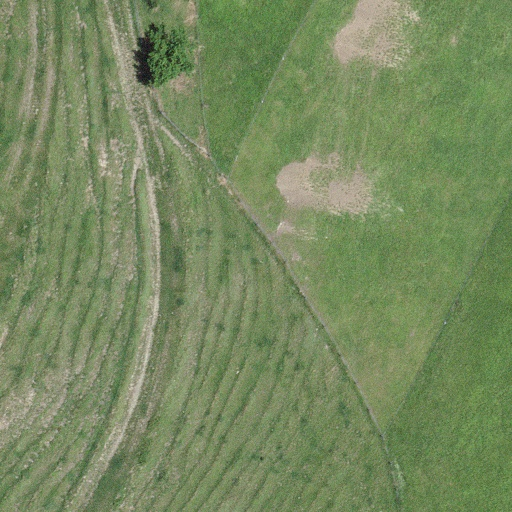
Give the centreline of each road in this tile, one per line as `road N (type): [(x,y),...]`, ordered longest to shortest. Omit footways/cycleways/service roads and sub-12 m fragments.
road 1 (track): [(92,511),(146,402),(165,336),(169,281),(166,202),(113,0)]
road 2 (track): [(0,274),(42,85),(47,0)]
